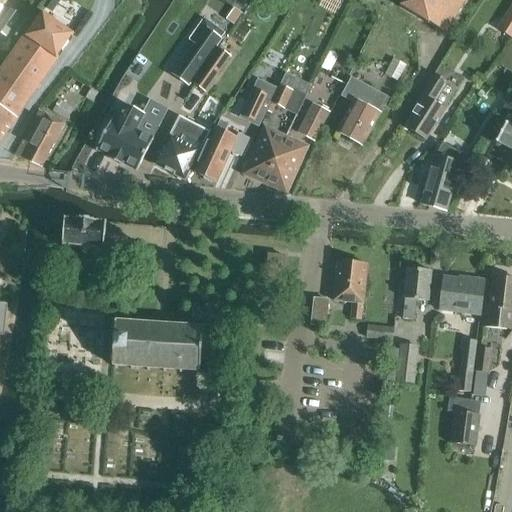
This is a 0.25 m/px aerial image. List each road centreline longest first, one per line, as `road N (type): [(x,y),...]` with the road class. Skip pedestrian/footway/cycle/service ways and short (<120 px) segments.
road 1 (tertiary): [(511,233),(43,176)]
road 2 (unknown): [(0,157),(57,78),(99,0)]
